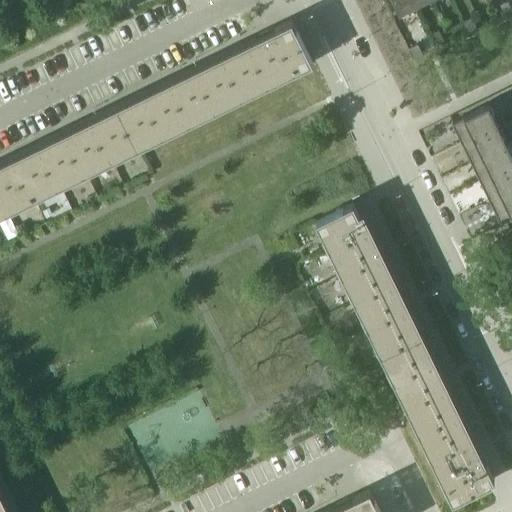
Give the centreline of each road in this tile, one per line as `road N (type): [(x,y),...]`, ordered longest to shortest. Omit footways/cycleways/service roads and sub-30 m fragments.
road 1 (residential): [(502,378),(322,0)]
road 2 (residential): [(0,117),(245,0)]
road 3 (residential): [(237,511),(387,439),(424,511)]
